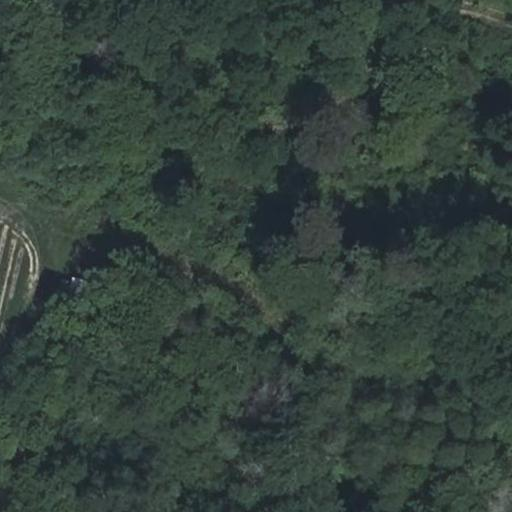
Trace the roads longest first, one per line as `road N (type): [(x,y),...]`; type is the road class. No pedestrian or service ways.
road 1 (track): [(0,152),(40,183),(511,450)]
road 2 (track): [(0,193),(45,231),(54,259),(46,291),(0,353)]
